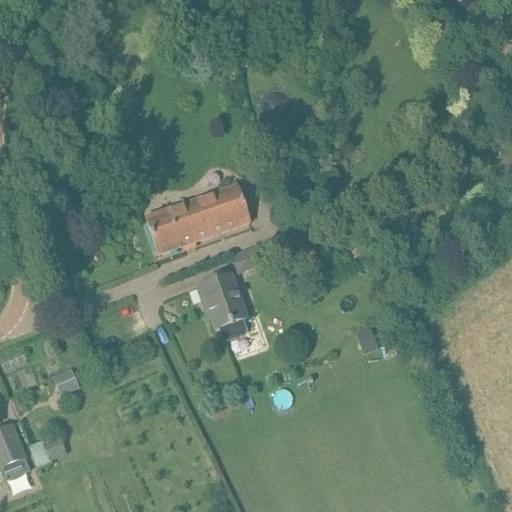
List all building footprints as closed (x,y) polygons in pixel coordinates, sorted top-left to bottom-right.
[(486,119),(472,126),(482,144),(495,137),(486,119)] [(236,188),(145,220),(158,258),(249,226),(236,188)] [(307,232),(267,246),(281,285),(321,270),(307,232)] [(254,249),(229,259),(236,278),(261,269),(254,249)] [(364,250),(343,259),(347,269),(368,259),(364,250)] [(216,284),(197,290),(203,307),(207,309),(216,333),(220,331),(223,342),(227,344),(244,338),(246,334),(242,323),(246,322),(230,279),(216,284)] [(68,373),(53,379),(57,389),(61,398),(76,391),(72,382),(68,373)] [(0,477),(2,482),(29,471),(25,461),(19,447),(12,429),(0,433),(0,477)] [(42,443),(28,447),(36,471),(50,466),(49,462),(66,456),(59,438),(42,444),(42,443)]
